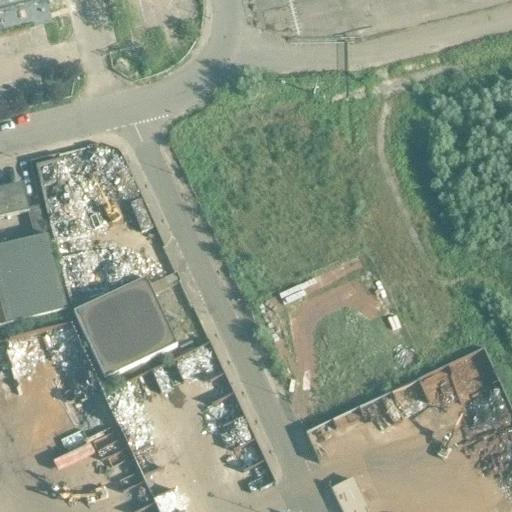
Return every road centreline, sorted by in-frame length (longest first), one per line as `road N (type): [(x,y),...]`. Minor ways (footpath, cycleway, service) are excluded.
road 1 (unclassified): [(314,511),(125,107)]
road 2 (unclassified): [(125,107),(198,80),(223,38),(226,0)]
road 3 (unclassified): [(0,139),(125,107)]
